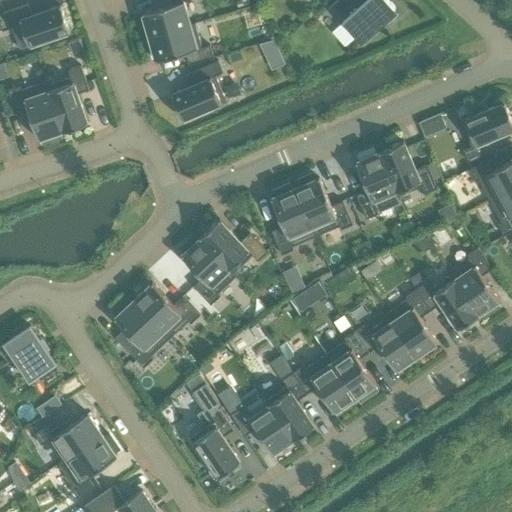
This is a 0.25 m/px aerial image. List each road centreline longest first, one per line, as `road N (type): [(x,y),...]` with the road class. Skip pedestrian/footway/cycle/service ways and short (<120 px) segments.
road 1 (residential): [(511,62),(181,204)]
road 2 (residential): [(233,511),(511,326)]
road 3 (residential): [(65,296),(74,327),(197,511)]
road 4 (residential): [(143,136),(0,186)]
road 5 (residential): [(181,204),(96,285),(65,296)]
road 6 (residential): [(143,136),(95,0)]
